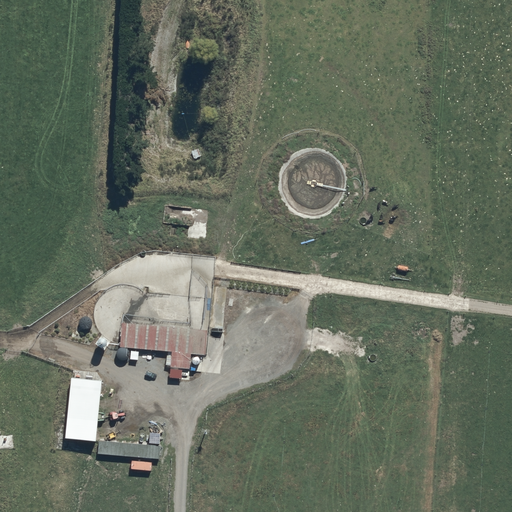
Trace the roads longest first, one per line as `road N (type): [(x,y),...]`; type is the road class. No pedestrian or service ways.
road 1 (track): [(0,340),(22,343),(124,273),(187,263),(511,312)]
road 2 (track): [(310,284),(257,363),(223,388),(186,399),(22,343)]
